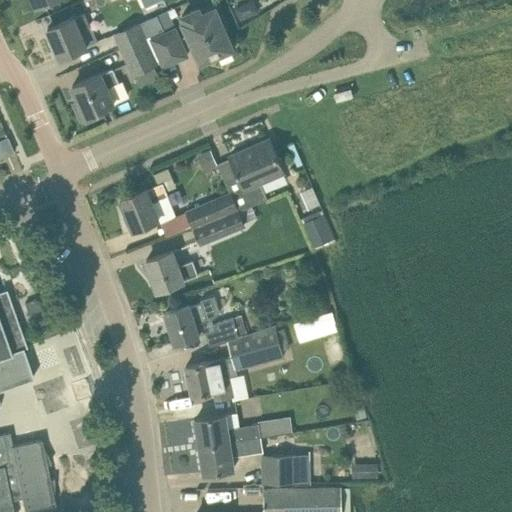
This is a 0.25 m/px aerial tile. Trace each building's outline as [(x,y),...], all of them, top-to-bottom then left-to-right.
[(250,0),(235,7),(240,19),(260,11),(255,0),(250,0)] [(231,48),(234,47),(223,23),(227,21),(219,5),(202,12),(199,7),(183,14),(185,20),(183,21),(201,61),(217,54),(219,57),(232,51),(231,48)] [(48,27),(61,57),(87,45),(97,41),(91,27),(85,13),(75,17),(74,16),(66,19),(48,27)] [(149,36),(164,29),(158,15),(116,32),(123,47),(143,39),(149,36)] [(152,38),(164,65),(188,55),(176,27),(152,38)] [(154,64),(143,39),(123,47),(134,72),(154,64)] [(73,84),(79,99),(74,101),(82,118),(86,120),(104,112),(102,107),(126,97),(128,93),(124,83),(119,81),(113,67),(91,76),(73,84)] [(14,151),(8,137),(0,140),(0,156),(0,157),(14,151)] [(237,207),(238,211),(251,205),(252,205),(268,198),(261,181),(285,171),(270,137),(230,155),(239,177),(226,183),(230,191),(237,207)] [(289,144),(299,165),(304,163),(294,142),(289,144)] [(206,174),(220,170),(213,148),(199,152),(206,174)] [(149,189),(148,187),(121,198),(127,212),(123,215),(127,224),(132,224),(133,228),(160,217),(153,202),(169,195),(164,183),(149,189)] [(237,207),(230,191),(187,211),(194,225),(237,207)] [(194,225),(202,243),(246,223),(245,221),(257,216),(252,205),(251,205),(238,211),(237,207),(194,225)] [(336,239),(325,212),(304,221),(316,248),(336,239)] [(147,259),(158,289),(183,280),(182,278),(198,273),(193,259),(178,264),(172,249),(147,259)] [(0,388),(31,377),(33,376),(23,347),(27,346),(6,288),(0,289),(0,388)] [(206,332),(211,345),(228,340),(248,332),(242,314),(214,323),(212,317),(221,311),(215,294),(202,299),(203,302),(190,306),(190,304),(166,311),(176,341),(206,332)] [(36,298),(25,302),(29,313),(40,309),(36,298)] [(277,328),(276,323),(248,332),(228,340),(237,369),(285,355),(283,348),(277,328)] [(186,365),(192,394),(215,389),(217,398),(232,394),(224,358),(210,361),(210,360),(186,365)] [(0,511),(39,511),(49,510),(41,472),(62,465),(31,377),(0,388),(0,511)] [(196,417),(201,446),(261,436),(259,422),(240,425),(238,411),(226,413),(226,412),(196,417)] [(201,446),(205,472),(234,468),(232,455),(264,450),(261,436),(201,446)] [(264,453),(264,482),(296,481),(295,452),(264,453)] [(347,511),(348,509),(346,509),(346,504),(348,504),(348,499),(343,499),(343,487),(265,487),(264,511),(347,511)]
